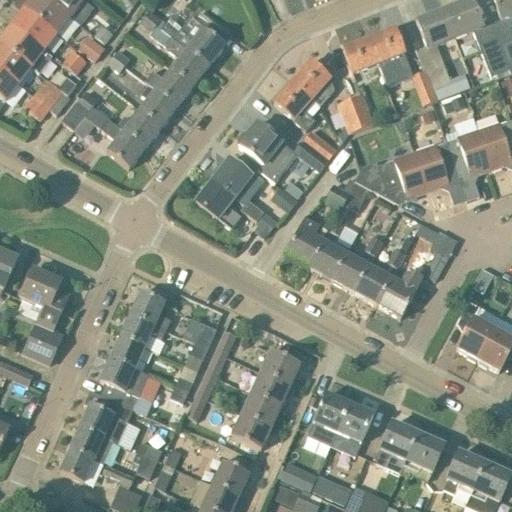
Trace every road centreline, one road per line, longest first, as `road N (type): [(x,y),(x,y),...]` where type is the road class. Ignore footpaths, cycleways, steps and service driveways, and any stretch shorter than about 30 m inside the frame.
road 1 (residential): [(137,225),(272,44),(374,0)]
road 2 (residential): [(403,370),(137,225)]
road 3 (residential): [(13,500),(137,225)]
road 4 (residential): [(137,225),(0,152)]
road 5 (residential): [(472,241),(403,370)]
road 6 (residential): [(511,429),(403,370)]
